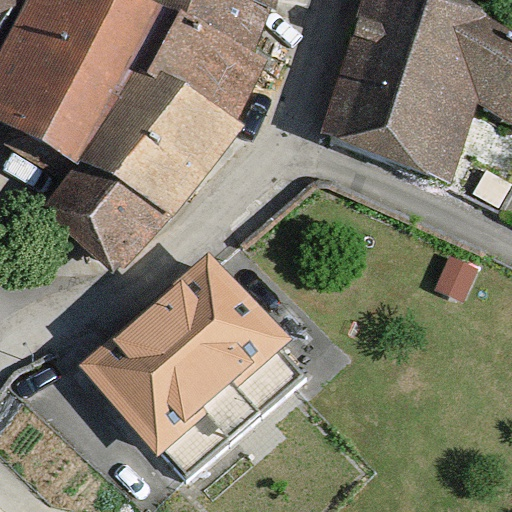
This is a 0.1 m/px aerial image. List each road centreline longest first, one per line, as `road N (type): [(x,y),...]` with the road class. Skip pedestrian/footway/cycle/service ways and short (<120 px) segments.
road 1 (residential): [(22,327),(61,340),(87,338),(180,286),(269,189),(286,139)]
road 2 (residential): [(511,241),(286,139)]
road 3 (residential): [(286,139),(334,0)]
